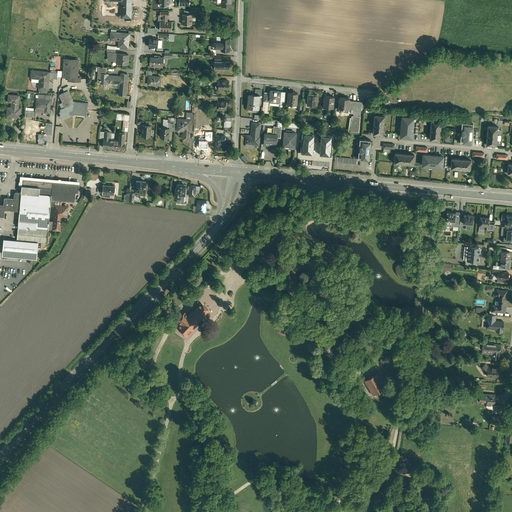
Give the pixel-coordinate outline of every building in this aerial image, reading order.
[(122,0),(122,16),(131,16),(131,2),(130,2),(130,0),(122,0)] [(169,11),(160,10),(160,14),(163,15),(162,21),(160,20),(160,29),(172,29),(172,21),(167,21),(168,15),(169,15),(169,11)] [(184,13),(183,13),(182,23),(192,24),(192,14),(192,13),(184,13)] [(129,33),(111,31),(111,37),(119,37),(119,39),(119,45),(120,45),(128,46),(129,33)] [(230,37),(222,37),(222,42),(222,47),(221,50),(230,50),(230,37)] [(158,38),(149,38),(149,46),(158,46),(158,38)] [(129,54),(118,53),(108,52),(107,59),(108,58),(118,59),(117,62),(128,63),(129,54)] [(156,57),(150,56),(150,63),(154,63),(154,65),(163,66),(163,56),(159,56),(157,55),(156,55),(156,57)] [(69,58),(68,58),(65,58),(64,58),(64,59),(64,62),(64,63),(67,63),(67,68),(64,68),(64,76),(74,77),(74,80),(80,81),(81,77),(77,77),(78,60),(69,59),(69,58)] [(50,71),(32,70),(31,77),(32,77),(32,76),(40,77),(39,88),(48,88),(50,71)] [(121,75),(108,74),(108,73),(106,73),(98,72),(97,82),(108,83),(108,81),(111,81),(111,82),(112,81),(121,82),(120,94),(119,94),(126,95),(128,73),(121,72),(121,75)] [(152,75),(149,75),(148,83),(160,84),(161,76),(152,75)] [(229,80),(219,79),(219,88),(229,88),(229,80)] [(281,90),(271,89),(270,92),(270,99),(279,100),(280,100),(281,91),(281,90)] [(65,91),(59,94),(64,103),(63,103),(72,99),(68,90),(65,91)] [(298,92),(289,91),(288,103),(296,103),(298,92)] [(255,94),(249,93),(248,107),(259,108),(259,103),(258,102),(259,95),(260,95),(260,94),(255,94)] [(317,94),(309,93),(308,103),(310,103),(310,105),(316,106),(316,104),(317,104),(317,99),(318,100),(319,96),(317,96),(317,94)] [(19,95),(9,94),(9,100),(14,101),(13,106),(8,106),(7,115),(20,116),(21,107),(18,107),(19,95)] [(45,95),(39,94),(38,101),(37,101),(36,110),(49,112),(51,99),(52,99),(52,94),(46,94),(45,95)] [(334,96),(325,95),(324,106),(333,107),(333,106),(334,96)] [(347,97),(340,96),(338,110),(348,111),(348,108),(351,108),(352,102),(352,101),(349,100),(350,96),(347,96),(347,97)] [(72,99),(63,103),(64,106),(61,108),(60,115),(62,117),(64,116),(65,116),(65,115),(67,114),(68,114),(70,113),(71,113),(71,112),(73,111),(73,112),(73,110),(87,111),(88,102),(73,101),(72,99)] [(227,100),(218,100),(217,100),(214,100),(214,102),(217,102),(217,108),(226,108),(227,100)] [(348,130),(358,131),(360,115),(353,115),(352,114),(351,116),(350,116),(348,130)] [(385,114),(375,114),(373,133),(383,134),(385,114)] [(413,117),(402,116),(400,135),(412,136),(413,117)] [(191,119),(184,119),(183,120),(178,119),(178,129),(184,129),(183,138),(190,138),(190,130),(191,123),(191,119)] [(441,119),(431,119),(430,138),(439,139),(441,119)] [(472,122),(461,121),(460,141),(471,142),(472,122)] [(151,125),(142,124),(142,129),(143,129),(143,134),(151,135),(151,125)] [(498,125),(488,124),(486,143),(496,144),(498,125)] [(273,134),(266,133),(265,142),(269,142),(269,144),(277,145),(277,136),(276,136),(276,134),(278,134),(278,125),(274,125),(273,134)] [(168,127),(161,126),(161,136),(168,137),(169,129),(169,127),(168,127)] [(259,129),(252,128),(252,135),(247,135),(247,142),(259,143),(260,136),(259,136),(259,129)] [(292,130),(286,129),(286,131),(284,131),(283,146),(295,147),(297,132),(292,131),(292,130)] [(313,134),(304,133),(304,137),(303,137),(303,146),(302,151),(312,152),(312,147),(313,140),(313,139),(313,134)] [(225,135),(216,134),(215,144),(221,145),(222,140),(225,140),(225,135)] [(331,135),(322,134),(321,139),(320,147),(320,152),(329,153),(329,149),(330,149),(331,140),(330,140),(331,135)] [(105,137),(104,137),(103,146),(114,147),(114,138),(110,138),(105,137)] [(119,139),(114,138),(114,147),(124,148),(125,139),(124,139),(119,139)] [(370,139),(360,138),(358,157),(369,158),(370,139)] [(414,153),(395,151),(394,161),(413,163),(414,153)] [(444,154),(422,152),(421,165),(442,167),(444,154)] [(471,158),(452,156),(451,166),(470,168),(471,158)] [(80,182),(23,177),(22,184),(21,190),(22,190),(20,208),(17,238),(39,240),(48,241),(51,204),(51,199),(55,199),(75,201),(76,191),(79,191),(80,182)] [(146,180),(137,179),(136,182),(136,185),(136,189),(139,189),(145,190),(145,189),(146,189),(147,189),(147,188),(148,187),(148,186),(147,186),(147,185),(146,185),(145,184),(146,180)] [(181,183),(178,183),(177,187),(176,187),(176,192),(176,196),(180,196),(180,192),(183,193),(184,193),(185,183),(184,183),(182,182),(182,183),(181,183)] [(115,184),(104,183),(103,187),(102,187),(102,188),(101,188),(101,189),(101,190),(101,191),(102,191),(103,192),(114,193),(115,184)] [(15,198),(6,197),(6,198),(5,204),(4,204),(0,204),(0,214),(4,215),(5,207),(20,208),(21,190),(17,190),(16,191),(16,192),(15,197),(15,198)] [(68,205),(56,204),(54,220),(50,219),(50,227),(54,228),(53,228),(59,228),(59,224),(61,224),(62,214),(66,214),(66,215),(67,215),(68,205)] [(456,211),(446,210),(446,218),(452,219),(455,219),(455,215),(456,211)] [(473,213),(464,212),(464,213),(463,216),(463,223),(472,223),(473,214),(473,213)] [(459,215),(455,215),(455,219),(452,219),(451,224),(458,225),(459,215)] [(489,215),(480,215),(479,227),(488,228),(489,219),(489,216),(489,215)] [(39,240),(17,238),(4,237),(2,254),(37,257),(39,240)] [(479,246),(469,245),(468,258),(477,259),(478,254),(479,251),(478,251),(479,246)] [(506,249),(502,249),(502,252),(501,252),(501,256),(510,257),(510,254),(511,250),(506,249)] [(510,257),(501,256),(501,260),(501,263),(500,263),(505,264),(509,264),(510,260),(510,257)] [(502,270),(498,270),(498,271),(497,279),(500,279),(501,277),(507,278),(508,278),(508,271),(508,270),(508,271),(502,270)] [(506,289),(496,288),(496,293),(500,293),(500,299),(506,300),(506,293),(506,289)] [(506,300),(500,299),(499,304),(495,304),(495,309),(504,310),(504,309),(505,306),(506,300)] [(192,310),(189,314),(185,311),(177,319),(181,322),(178,326),(187,334),(202,318),(201,318),(204,314),(205,314),(206,314),(206,313),(206,312),(209,315),(212,312),(209,309),(201,302),(193,311),(192,310)] [(495,313),(488,312),(487,318),(486,326),(496,327),(496,330),(502,330),(502,327),(503,327),(504,323),(503,323),(503,319),(495,319),(495,313)] [(500,342),(482,341),(482,344),(482,351),(487,351),(487,350),(499,351),(500,347),(500,342)] [(499,366),(491,365),(488,364),(485,361),(481,365),(482,367),(484,366),(487,369),(487,374),(498,375),(499,366)] [(377,372),(365,379),(373,393),(385,385),(377,372)] [(487,392),(480,392),(479,400),(486,401),(487,401),(487,392)] [(500,403),(494,403),(495,393),(487,392),(487,401),(486,401),(486,402),(492,403),(492,411),(500,411),(500,403)]
